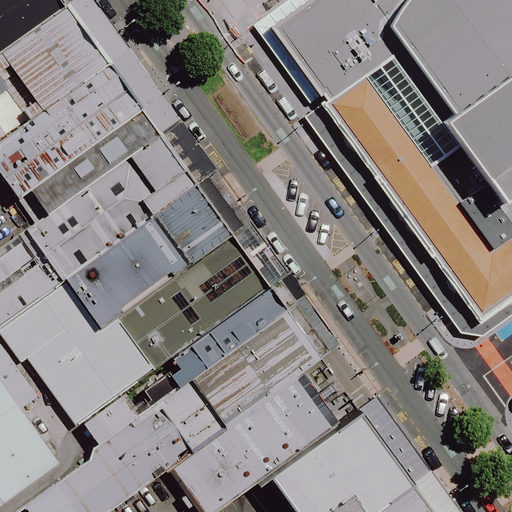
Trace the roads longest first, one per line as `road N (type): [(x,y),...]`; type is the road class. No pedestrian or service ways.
road 1 (tertiary): [(493,511),(118,0)]
road 2 (tertiary): [(183,0),(478,400)]
